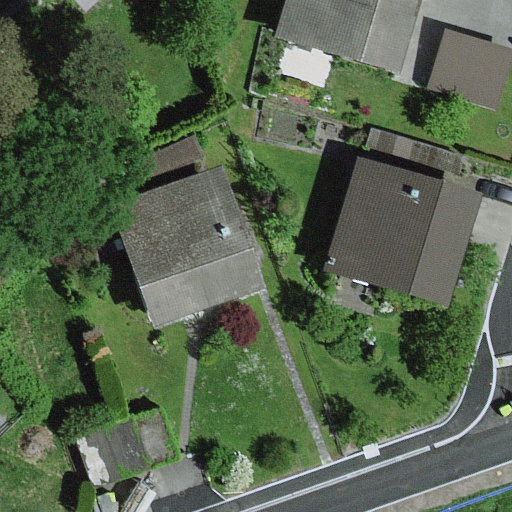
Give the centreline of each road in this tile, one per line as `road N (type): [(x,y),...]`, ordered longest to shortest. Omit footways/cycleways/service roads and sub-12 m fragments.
road 1 (unclassified): [(511,432),(282,511)]
road 2 (residential): [(511,427),(501,395),(511,295)]
